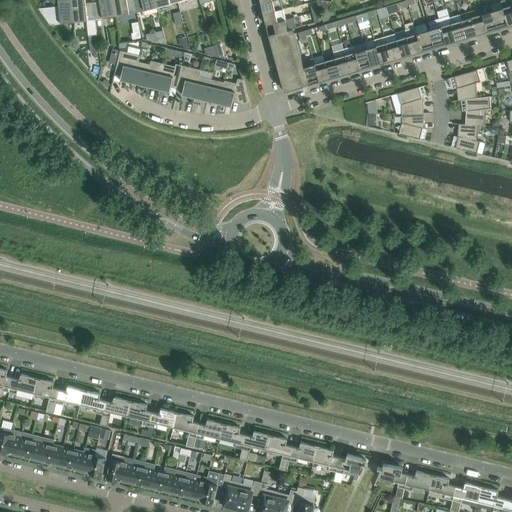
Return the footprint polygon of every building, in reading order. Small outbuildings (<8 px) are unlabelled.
[(57,0),(59,6),(38,8),(50,24),(74,22),(71,0),(57,0)] [(71,0),(74,22),(87,20),(88,35),(97,34),(95,19),(92,2),(85,3),(85,0),(71,0)] [(99,0),(99,1),(92,2),(95,19),(116,16),(112,0),(99,0)] [(112,0),(116,16),(137,12),(134,0),(112,0)] [(134,0),(137,12),(157,7),(155,0),(134,0)] [(274,0),(261,3),(263,14),(283,9),(280,0),(274,0)] [(331,1),(320,0),(317,0),(319,8),(326,9),(331,1)] [(511,2),(511,0),(503,0),(500,1),(503,8),(508,25),(511,23),(511,2)] [(397,3),(387,6),(388,11),(389,14),(399,11),(398,8),(397,3)] [(477,34),(487,31),(482,14),(480,8),(470,11),(477,34)] [(508,25),(502,8),(492,11),(497,28),(508,25)] [(266,24),(285,19),(283,9),(263,14),(266,24)] [(470,11),(460,14),(467,37),(474,35),(477,34),(470,11)] [(497,28),(492,11),(482,14),(487,31),(497,28)] [(460,14),(449,17),(456,40),(463,38),(466,37),(467,37),(460,14)] [(439,18),(446,43),(456,40),(449,17),(449,15),(439,18)] [(434,47),(446,43),(439,18),(428,22),(430,29),(429,30),(434,47)] [(267,28),(269,35),(288,30),(288,29),(285,19),(266,24),(267,28)] [(407,36),(412,53),(422,50),(417,33),(415,27),(405,30),(407,36)] [(294,32),(289,33),(288,30),(269,35),(271,45),(284,91),(303,86),(303,85),(309,84),(304,67),(302,62),(294,34),(294,32)] [(422,50),(434,47),(429,30),(427,30),(417,33),(422,50)] [(395,34),(384,37),(391,60),(402,57),(396,39),(395,34)] [(402,57),(412,53),(407,36),(396,39),(402,57)] [(384,37),(374,40),(381,63),(391,60),(384,37)] [(188,38),(179,40),(180,46),(182,46),(189,44),(188,38)] [(374,40),(364,43),(371,66),(381,63),(374,40)] [(220,43),(212,46),(216,56),(225,58),(220,43)] [(364,43),(354,46),(360,69),(371,66),(364,43)] [(212,46),(204,48),(206,54),(216,56),(212,46)] [(354,46),(343,49),(350,72),(360,69),(354,46)] [(343,49),(333,52),(335,58),(340,75),(350,72),(344,49),(343,49)] [(117,64),(114,74),(121,75),(120,80),(121,79),(133,82),(138,61),(139,55),(138,57),(127,54),(127,52),(120,50),(119,53),(117,64)] [(313,58),(302,61),(304,67),(309,84),(319,81),(314,64),(313,58)] [(340,75),(335,58),(325,61),(330,78),(340,75)] [(145,85),(157,88),(163,63),(151,60),(150,64),(145,85)] [(227,68),(228,62),(216,60),(215,65),(227,68)] [(138,61),(133,82),(145,85),(150,64),(138,61)] [(319,81),(330,78),(325,61),(314,64),(319,81)] [(163,63),(157,88),(169,91),(169,92),(170,92),(171,87),(177,89),(182,65),(176,64),(175,66),(163,63)] [(194,97),(199,76),(201,70),(182,65),(177,89),(183,90),(182,95),(182,94),(194,97)] [(477,70),(454,76),(454,77),(457,88),(456,88),(458,100),(458,101),(461,100),(466,100),(466,99),(478,98),(477,98),(476,83),(480,81),(477,70)] [(212,79),(199,76),(194,97),(207,100),(212,79)] [(250,106),(251,106),(249,102),(243,80),(237,78),(236,83),(225,80),(219,103),(231,106),(231,107),(232,102),(250,106)] [(105,79),(101,83),(107,88),(110,84),(105,79)] [(207,100),(219,103),(225,80),(224,80),(224,82),(212,79),(207,100)] [(419,87),(398,93),(401,105),(401,113),(424,113),(423,98),(422,98),(419,88),(419,87)] [(465,124),(478,125),(485,126),(486,109),(491,108),(490,97),(489,96),(477,98),(478,98),(466,99),(466,100),(467,111),(466,110),(465,124)] [(194,107),(178,107),(178,112),(205,113),(205,100),(195,100),(194,107)] [(375,100),(367,103),(368,114),(377,114),(375,100)] [(401,122),(399,134),(407,136),(420,139),(420,138),(423,128),(424,128),(424,113),(401,113),(401,122)] [(456,147),(456,148),(468,151),(477,153),(477,152),(482,154),(485,143),(480,142),(480,141),(477,141),(478,125),(465,124),(458,123),(458,136),(459,137),(456,147)] [(0,384),(3,385),(2,390),(9,392),(13,378),(7,376),(6,376),(7,370),(0,368),(0,384)] [(18,389),(34,393),(38,376),(30,374),(29,376),(21,374),(20,379),(19,379),(13,378),(9,392),(17,393),(18,389)] [(46,378),(38,376),(34,393),(50,396),(46,411),(54,413),(56,403),(59,389),(53,388),(53,387),(54,382),(46,380),(46,378)] [(64,400),(80,404),(84,387),(76,385),(76,387),(67,385),(66,390),(65,390),(65,391),(59,389),(56,403),(63,405),(64,400)] [(93,389),(84,387),(80,404),(96,408),(95,413),(102,414),(103,414),(106,401),(100,399),(99,399),(101,393),(92,391),(93,389)] [(102,414),(100,424),(107,426),(111,412),(127,415),(131,399),(123,397),(122,399),(114,397),(113,402),(112,402),(106,401),(103,414),(102,414)] [(139,401),(131,399),(127,415),(143,419),(142,424),(149,426),(153,412),(147,411),(147,410),(146,410),(147,405),(139,403),(139,401)] [(158,423),(174,427),(178,410),(169,408),(169,410),(161,408),(159,413),(153,412),(149,426),(157,428),(158,423)] [(186,412),(178,410),(174,427),(189,431),(186,446),(194,447),(196,437),(199,423),(193,422),(193,421),(194,416),(185,414),(186,412)] [(29,411),(28,417),(34,419),(36,412),(29,411)] [(204,434),(220,438),(224,422),(216,419),(216,421),(207,419),(206,425),(205,424),(205,425),(199,423),(196,437),(203,439),(204,434)] [(233,424),(224,422),(220,438),(236,442),(235,447),(242,448),(242,449),(246,435),(240,433),(239,433),(240,428),(232,426),(233,424)] [(0,452),(6,454),(12,430),(1,427),(0,429),(0,452)] [(22,432),(12,430),(6,454),(6,452),(17,455),(22,432)] [(251,446),(267,450),(271,433),(263,431),(262,433),(254,431),(253,436),(252,436),(246,435),(242,449),(242,448),(239,459),(247,461),(251,446)] [(17,455),(27,457),(33,435),(22,432),(17,455)] [(279,435),(271,433),(267,450),(283,454),(279,468),(287,470),(289,460),(292,446),(286,445),(287,444),(286,444),(287,439),(279,437),(279,435)] [(33,435),(27,457),(38,460),(43,437),(33,435)] [(137,443),(139,437),(128,435),(127,441),(137,443)] [(38,460),(48,462),(54,440),(43,437),(38,460)] [(197,438),(195,446),(203,448),(204,444),(202,444),(203,440),(197,438)] [(54,440),(48,462),(59,465),(63,447),(53,445),(54,440)] [(298,457),(313,461),(318,444),(309,442),(309,444),(300,442),(299,447),(298,447),(298,448),(292,446),(289,460),(296,462),(298,457)] [(318,444),(313,461),(329,465),(328,470),(336,471),(339,458),(333,456),(332,456),(334,450),(325,448),(326,446),(318,444)] [(73,450),(63,447),(59,465),(69,467),(73,450)] [(84,452),(80,470),(90,472),(89,474),(90,474),(94,455),(95,455),(96,450),(85,447),(84,452)] [(84,452),(73,450),(69,467),(80,470),(84,452)] [(339,458),(336,471),(343,473),(354,476),(353,479),(357,480),(360,472),(361,473),(363,468),(364,464),(367,465),(368,464),(366,463),(369,457),(350,452),(350,454),(347,454),(346,459),(345,459),(339,458)] [(111,459),(106,478),(117,481),(123,457),(112,454),(111,459)] [(105,457),(95,455),(94,455),(90,474),(101,477),(105,457)] [(123,457),(117,481),(118,481),(118,479),(128,481),(134,459),(133,459),(124,457),(123,457)] [(139,484),(144,462),(134,459),(128,481),(139,484)] [(381,469),(378,477),(398,482),(397,486),(405,488),(408,474),(402,473),(401,472),(403,467),(394,465),(395,463),(383,460),(380,467),(378,466),(377,468),(381,469)] [(155,465),(144,462),(139,484),(149,487),(154,469),(155,465)] [(164,472),(160,489),(170,492),(176,470),(165,467),(164,472)] [(154,469),(149,487),(160,489),(164,472),(154,469)] [(176,470),(170,492),(181,495),(186,472),(176,470)] [(414,476),(408,474),(405,488),(412,490),(413,485),(429,489),(433,473),(425,471),(425,473),(416,470),(415,476),(414,475),(414,476)] [(186,472),(181,495),(191,497),(197,475),(186,472)] [(207,477),(201,501),(212,504),(217,485),(222,486),(225,474),(220,473),(218,480),(207,477)] [(222,486),(222,487),(228,488),(223,507),(232,509),(233,507),(236,508),(242,483),(230,480),(232,475),(225,473),(225,474),(222,486)] [(444,498),(452,500),(456,486),(449,484),(448,484),(449,479),(441,477),(441,475),(433,473),(429,489),(445,493),(444,498)] [(197,475),(191,497),(201,500),(201,501),(207,477),(197,475)] [(300,477),(298,486),(305,488),(307,479),(300,477)] [(242,483),(236,508),(239,509),(238,510),(245,511),(247,511),(252,494),(258,496),(261,482),(254,481),(253,486),(242,483)] [(261,482),(258,496),(264,497),(260,511),(272,511),(278,492),(267,489),(268,484),(261,482)] [(452,500),(450,510),(457,511),(458,511),(461,502),(462,497),(478,501),(482,485),(474,483),(473,485),(465,483),(464,488),(463,487),(463,488),(456,486),(452,500)] [(494,505),(492,511),(501,511),(505,498),(498,496),(497,496),(498,491),(490,489),(490,487),(482,485),(478,501),(494,505)] [(297,491),(294,504),(300,506),(298,511),(311,511),(313,505),(315,500),(303,497),(305,489),(298,487),(297,491)] [(278,492),(272,511),(285,511),(288,503),(294,504),(297,491),(291,489),(289,495),(278,492)] [(510,511),(511,509),(511,499),(511,500),(505,498),(501,511),(510,511)]
